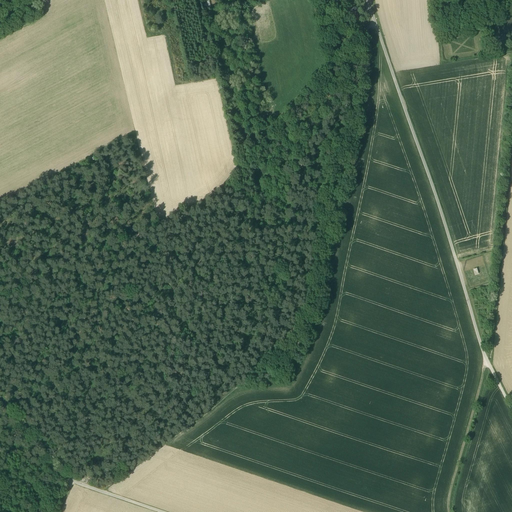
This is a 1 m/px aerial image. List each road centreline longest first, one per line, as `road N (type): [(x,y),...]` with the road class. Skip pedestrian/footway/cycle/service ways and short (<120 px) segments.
road 1 (track): [(362,31),(204,201),(0,297)]
road 2 (track): [(487,363),(375,22),(362,31)]
road 3 (track): [(448,511),(487,363)]
